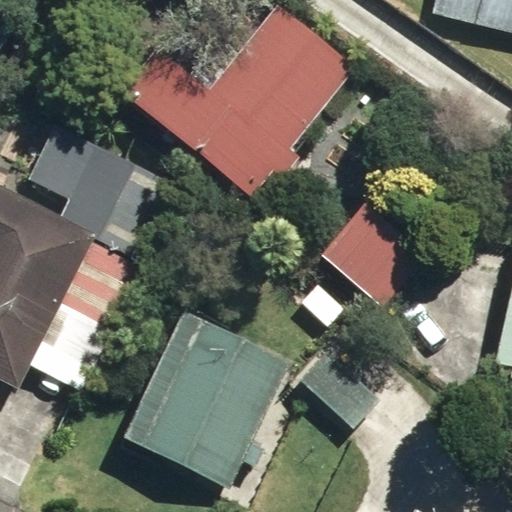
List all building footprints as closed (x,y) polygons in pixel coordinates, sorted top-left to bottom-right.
[(511,0),(440,0),(437,15),(511,33),(511,0)] [(129,99),(252,200),(359,70),(286,11),(255,49),(217,17),(178,66),(166,55),(129,99)] [(0,379),(22,390),(97,237),(139,257),(174,185),(94,149),(61,219),(0,188),(0,379)] [(324,259),(384,309),(427,258),(366,208),(324,259)] [(267,234),(295,254),(312,231),(284,211),(267,234)] [(511,381),(511,382),(511,381),(511,299),(497,368),(511,371),(511,381)] [(292,367),(206,324),(144,447),(230,490),(292,367)] [(316,350),(286,381),(342,436),(372,406),(316,350)]
